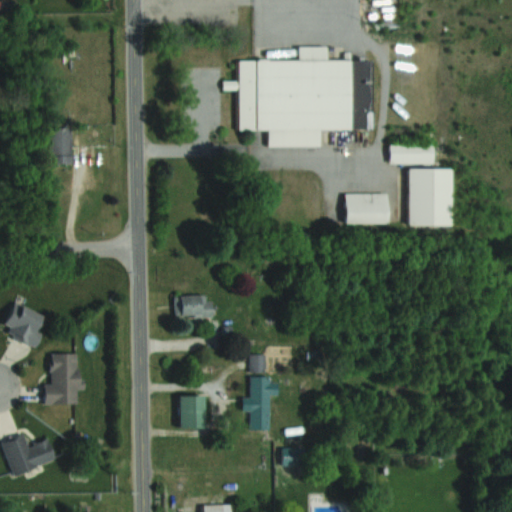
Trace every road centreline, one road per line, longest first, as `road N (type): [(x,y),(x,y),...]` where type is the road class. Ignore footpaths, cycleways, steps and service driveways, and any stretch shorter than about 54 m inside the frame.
road 1 (tertiary): [(143,511),(134,0)]
road 2 (tertiary): [(139,248),(0,251)]
